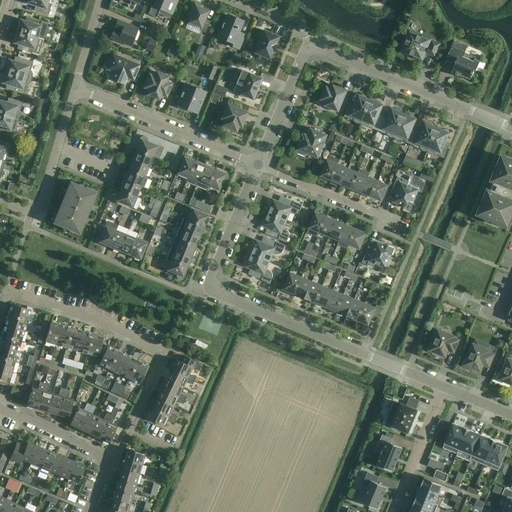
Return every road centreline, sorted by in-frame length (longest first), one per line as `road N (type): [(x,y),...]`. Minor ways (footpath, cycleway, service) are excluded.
road 1 (residential): [(109,461),(165,354),(91,317),(5,291)]
road 2 (unclassified): [(443,387),(213,291)]
road 3 (residential): [(257,164),(75,88)]
road 4 (residential): [(474,111),(311,47)]
road 5 (residential): [(0,200),(26,211),(39,206),(75,88)]
road 6 (residential): [(396,225),(257,164)]
road 7 (residential): [(213,291),(210,279),(257,164)]
road 8 (residential): [(443,387),(391,511)]
road 9 (residential): [(257,164),(311,47)]
road 10 (residential): [(109,461),(0,407)]
